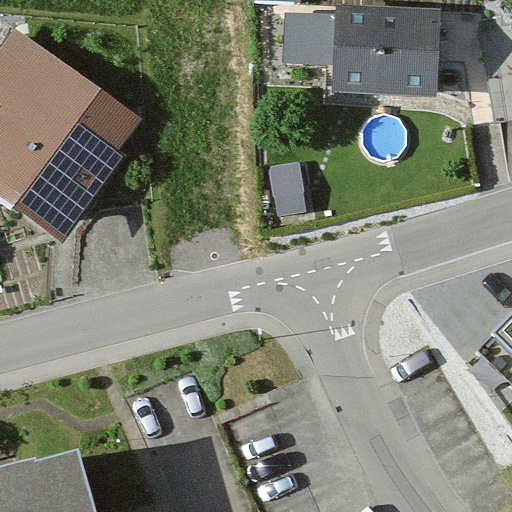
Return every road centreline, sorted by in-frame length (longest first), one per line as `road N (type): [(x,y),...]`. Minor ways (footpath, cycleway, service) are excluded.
road 1 (residential): [(315,271),(0,349)]
road 2 (residential): [(415,511),(358,404),(315,271)]
road 3 (residential): [(511,220),(315,271)]
